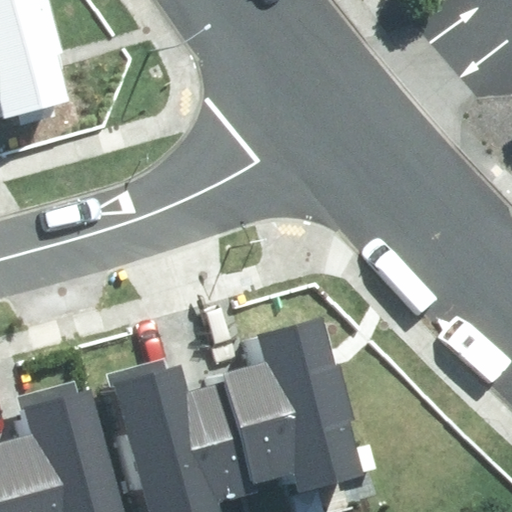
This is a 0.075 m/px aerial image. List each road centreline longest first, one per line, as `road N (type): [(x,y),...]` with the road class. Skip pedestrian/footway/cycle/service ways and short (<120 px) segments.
road 1 (residential): [(0,257),(146,217),(237,174),(308,124)]
road 2 (residential): [(308,124),(511,340)]
road 3 (residential): [(196,0),(308,124)]
